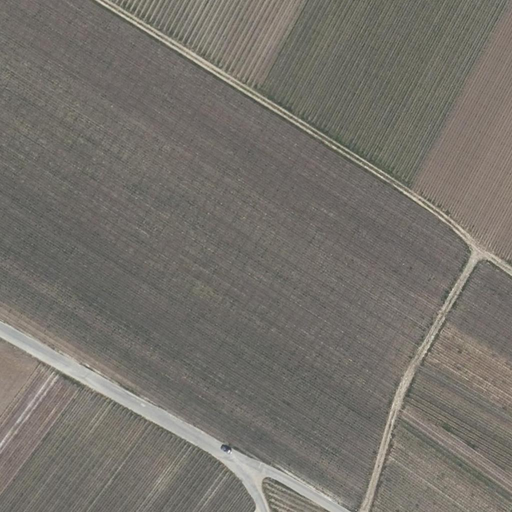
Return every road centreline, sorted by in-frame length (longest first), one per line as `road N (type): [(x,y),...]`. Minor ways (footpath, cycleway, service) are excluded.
road 1 (track): [(99,0),(395,183),(511,272)]
road 2 (unclassified): [(230,457),(0,328)]
road 3 (unclassified): [(342,511),(294,481),(230,457)]
